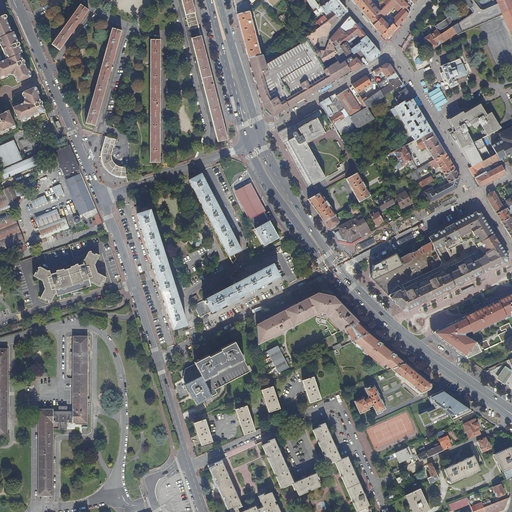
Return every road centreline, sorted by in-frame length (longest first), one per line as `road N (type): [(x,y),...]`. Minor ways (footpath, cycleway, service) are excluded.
road 1 (tertiary): [(100,197),(15,0)]
road 2 (primary): [(490,399),(418,348),(335,269)]
road 3 (residential): [(335,269),(156,362)]
road 4 (residential): [(253,139),(100,197)]
road 5 (residential): [(389,52),(253,139)]
road 6 (residential): [(477,194),(335,269)]
road 7 (tertiary): [(204,511),(156,362)]
road 8 (primary): [(335,269),(253,139)]
road 9 (primary): [(253,139),(214,0)]
road 10 (residential): [(0,323),(131,284)]
